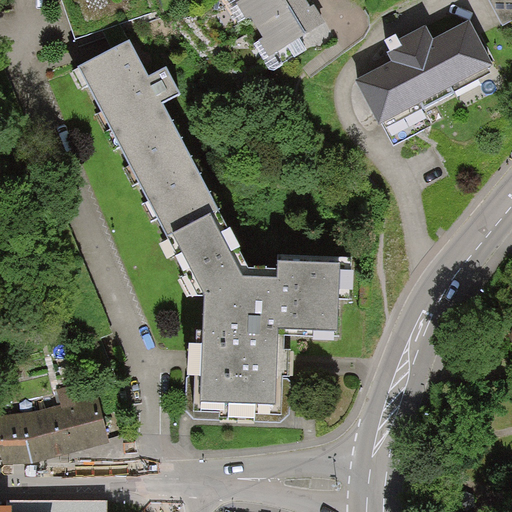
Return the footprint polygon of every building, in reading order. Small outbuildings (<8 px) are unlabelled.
[(61,0),(75,40),(157,13),(152,0),(61,0)] [(244,0),(243,1),(275,54),(309,33),(326,22),(315,5),(310,8),(304,0),(244,0)] [(511,24),(511,0),(489,0),(505,29),(511,24)] [(396,61),(358,81),(381,123),(420,102),(424,110),(457,93),(453,86),(492,65),(469,23),(431,43),(424,30),(401,42),(396,34),(385,40),(396,61)] [(130,42),(85,66),(92,82),(87,87),(198,295),(205,295),(203,330),(195,329),(193,410),(283,415),(285,335),(339,337),(340,301),(352,298),(353,259),(280,255),(281,278),(245,278),(158,109),(180,96),(168,70),(148,78),(130,42)] [(0,59),(0,133),(5,147),(31,136),(0,59)] [(53,185),(27,194),(85,341),(110,331),(53,185)] [(101,337),(84,343),(102,387),(118,380),(101,337)] [(38,414),(0,418),(0,466),(111,442),(100,396),(78,403),(72,386),(56,390),(62,406),(38,414)] [(0,511),(107,511),(108,503),(8,503),(8,507),(0,506),(0,511)]
